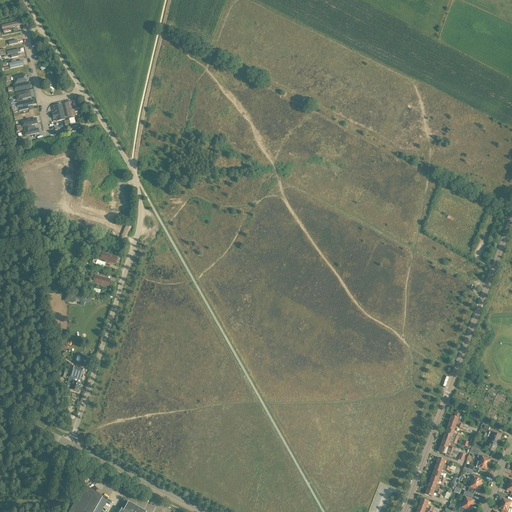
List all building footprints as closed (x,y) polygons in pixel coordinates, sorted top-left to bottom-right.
[(17,22),(2,25),(3,33),(12,31),(11,28),(19,26),(17,22)] [(19,49),(7,52),(8,55),(11,54),(11,58),(18,56),(18,53),(20,52),(19,49)] [(12,63),(9,63),(10,69),(24,66),(23,60),(16,62),(16,60),(11,61),(12,63)] [(26,74),(13,77),(15,84),(28,81),(26,74)] [(15,92),(30,88),(29,82),(13,85),(15,92)] [(17,100),(32,97),(30,89),(15,93),(17,100)] [(32,100),(16,104),(17,108),(18,108),(19,111),(28,109),(28,106),(33,105),(32,100)] [(73,108),(72,102),(65,103),(68,118),(76,116),(75,112),(78,112),(77,107),(73,108)] [(62,104),(53,106),(55,112),(52,113),(53,119),(56,119),(57,122),(66,120),(62,104)] [(27,120),(21,122),(23,127),(38,124),(37,118),(30,120),(29,118),(27,118),(27,120)] [(25,131),(24,132),(25,137),(40,133),(39,128),(33,129),(33,126),(24,128),(25,131)] [(100,259),(115,264),(118,257),(102,252),(100,259)] [(105,263),(97,260),(98,259),(94,257),(92,263),(96,264),(95,265),(104,268),(105,263)] [(93,283),(108,287),(110,279),(95,275),(93,283)] [(90,302),(90,296),(74,295),(74,297),(71,297),(71,301),(80,302),(80,305),(84,305),(85,302),(90,302)] [(70,376),(67,385),(71,386),(70,389),(78,392),(82,380),(80,379),(82,373),(73,370),(71,376),(70,376)] [(452,416),(450,422),(457,424),(459,425),(463,426),(463,427),(468,428),(469,426),(464,424),(463,424),(461,423),(461,422),(458,421),(459,418),(458,418),(460,414),(456,413),(454,417),(452,416)] [(450,422),(448,428),(454,430),(456,426),(462,429),(467,431),(468,428),(463,427),(463,426),(459,425),(457,424),(450,422)] [(448,428),(446,434),(452,436),(458,438),(459,436),(456,435),(456,434),(453,433),(454,430),(448,428)] [(501,436),(497,434),(495,433),(494,433),(491,432),(489,437),(492,439),(499,441),(501,436)] [(446,434),(443,440),(450,442),(453,443),(456,444),(458,440),(458,438),(452,436),(446,434)] [(496,447),(499,441),(492,439),(490,444),(496,447)] [(443,440),(441,446),(448,448),(450,442),(443,440)] [(490,444),(487,450),(494,452),(496,447),(490,444)] [(441,446),(439,452),(446,454),(447,451),(450,452),(450,451),(450,452),(453,453),(453,452),(459,454),(459,452),(450,449),(448,448),(441,446)] [(472,447),(470,452),(478,455),(477,457),(482,459),(480,462),(488,465),(489,464),(490,464),(490,462),(490,461),(490,460),(488,459),(489,456),(480,453),(481,450),(475,448),(472,447)] [(439,458),(437,464),(443,467),(449,469),(450,467),(444,465),(445,461),(439,458)] [(470,465),(469,469),(473,471),(478,473),(480,469),(479,469),(480,467),(486,470),(487,469),(488,468),(488,467),(488,466),(488,465),(480,462),(479,461),(476,468),(470,465)] [(437,464),(434,470),(441,473),(443,469),(449,471),(449,469),(443,467),(437,464)] [(434,470),(432,476),(445,481),(446,479),(443,478),(444,476),(440,475),(441,473),(434,470)] [(470,477),(469,481),(472,482),(480,485),(480,484),(482,484),(482,483),(482,482),(482,480),(479,479),(480,478),(473,475),(472,478),(470,477)] [(432,476),(430,482),(437,485),(438,481),(444,483),(445,481),(432,476)] [(430,482),(428,488),(435,491),(437,485),(430,482)] [(468,484),(467,487),(470,488),(468,492),(474,494),(476,489),(478,490),(479,489),(480,489),(480,487),(480,486),(480,485),(472,482),(471,485),(468,484)] [(100,511),(108,499),(84,486),(68,511),(100,511)] [(428,488),(426,494),(432,497),(435,491),(428,488)] [(465,491),(461,501),(463,502),(464,502),(464,503),(472,506),(472,505),(473,504),(474,503),(473,502),(474,501),(471,500),(474,494),(468,492),(465,491)] [(422,499),(420,505),(426,508),(428,504),(429,502),(422,499)] [(502,503),(501,504),(509,507),(510,504),(511,505),(511,504),(511,502),(503,499),(503,500),(502,500),(501,502),(502,503)] [(119,511),(145,511),(146,511),(128,501),(123,511),(121,509),(119,511)] [(462,504),(459,511),(460,511),(468,511),(469,511),(470,511),(470,510),(471,509),(472,508),(472,507),(472,506),(464,503),(463,504),(462,504)]
